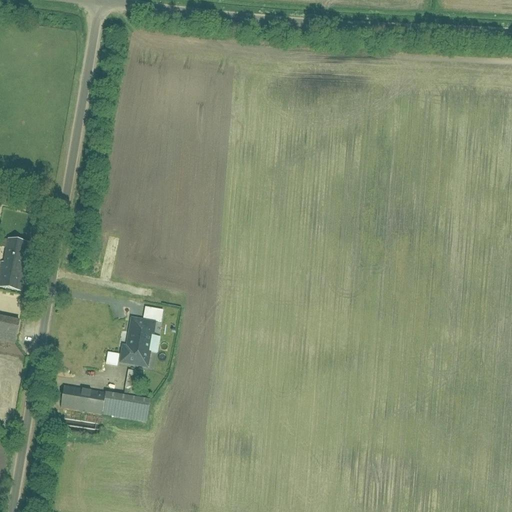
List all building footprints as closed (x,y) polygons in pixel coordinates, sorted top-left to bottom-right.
[(4,242),(0,266),(0,289),(20,293),(29,246),(4,242)] [(122,345),(119,363),(147,368),(155,323),(131,318),(126,346),(122,345)] [(0,319),(0,343),(14,346),(19,323),(0,319)] [(64,389),(61,410),(101,417),(105,395),(64,389)] [(149,402),(105,395),(101,417),(146,424),(149,402)]
